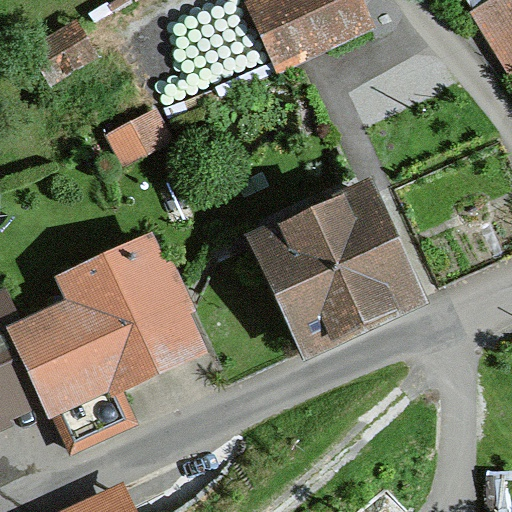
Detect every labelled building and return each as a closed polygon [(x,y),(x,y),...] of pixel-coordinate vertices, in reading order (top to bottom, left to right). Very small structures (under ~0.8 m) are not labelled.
[(360,0),(268,0),(238,14),(272,86),(377,36),(360,0)] [(511,0),(507,0),(471,20),(504,79),(511,74),(511,0)] [(367,189),(243,241),(292,358),(416,307),(367,189)] [(59,313),(11,335),(51,422),(66,456),(132,426),(117,393),(207,352),(154,238),(47,287),(59,313)] [(0,311),(0,445),(51,422),(11,335),(0,311)] [(133,511),(124,492),(80,511),(133,511)]
